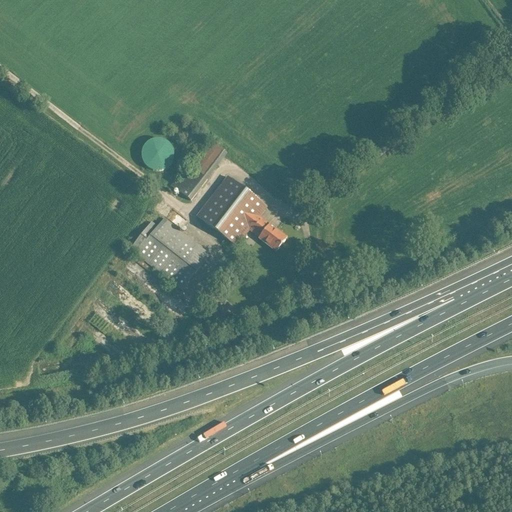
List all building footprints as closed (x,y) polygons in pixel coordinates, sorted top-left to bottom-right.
[(143,150),(142,153),(142,155),(142,158),(143,161),(144,163),(145,165),(147,168),(149,169),(152,171),(154,171),(157,172),(160,172),(163,171),(165,170),(168,169),(170,167),(171,165),(173,163),(174,160),(174,157),(174,155),(174,152),(173,149),(172,147),(170,145),(168,143),(166,141),(163,140),(161,140),(158,139),(155,140),(153,140),(150,142),(148,143),(146,145),(144,147),(143,150)] [(212,142),(206,149),(219,159),(224,152),(212,142)] [(207,180),(192,168),(176,189),(191,201),(207,180)] [(202,210),(197,217),(236,247),(241,240),(247,233),(250,235),(252,232),(259,238),(259,239),(276,252),(287,238),(270,225),(269,226),(259,218),(267,207),(228,177),(202,210)] [(151,223),(130,250),(130,251),(182,291),(210,255),(164,219),(157,228),(151,223)] [(43,355),(44,366),(62,365),(61,354),(43,355)]
